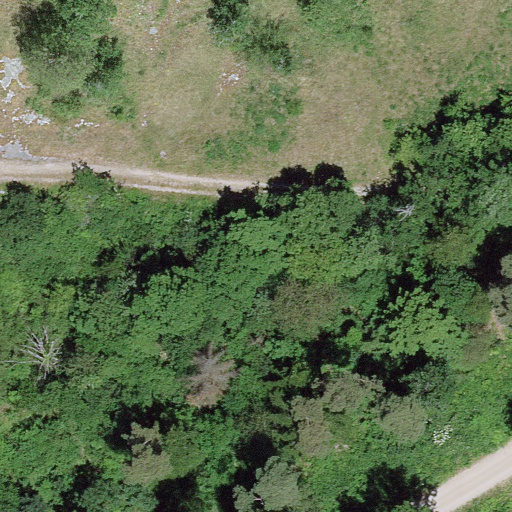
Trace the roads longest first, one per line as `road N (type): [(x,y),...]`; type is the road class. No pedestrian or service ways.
road 1 (track): [(511,192),(0,172)]
road 2 (track): [(400,511),(511,443)]
